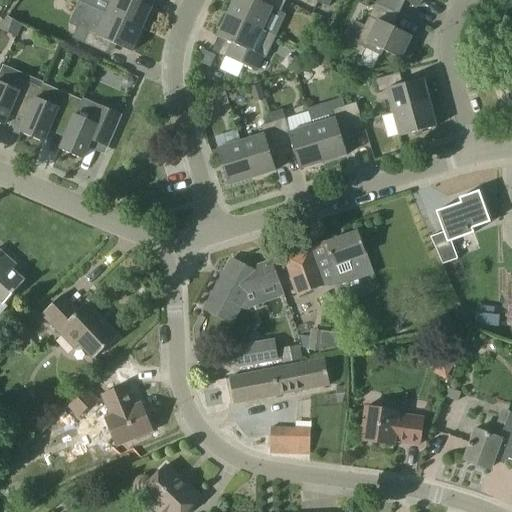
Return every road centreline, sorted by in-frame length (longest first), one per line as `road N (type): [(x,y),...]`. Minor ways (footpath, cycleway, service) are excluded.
road 1 (residential): [(463,511),(218,452),(186,401),(174,358),(176,247)]
road 2 (residential): [(472,152),(210,233)]
road 3 (residential): [(210,233),(174,82),(176,47),(196,0)]
road 4 (residential): [(176,247),(0,175)]
road 5 (residential): [(472,152),(447,34),(468,0)]
